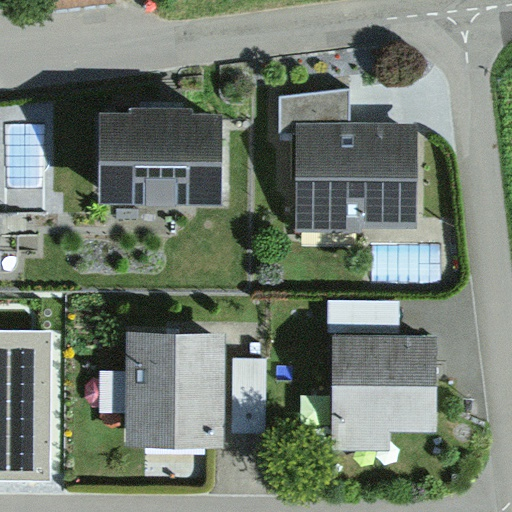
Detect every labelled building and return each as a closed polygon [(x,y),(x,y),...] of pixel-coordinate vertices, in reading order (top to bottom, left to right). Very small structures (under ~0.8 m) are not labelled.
[(218,195),(221,123),(114,119),(111,190),(218,195)] [(411,222),(412,130),(305,129),(304,221),(411,222)] [(49,335),(0,334),(0,477),(48,478),(49,335)] [(430,418),(432,343),(343,341),(341,416),(430,418)] [(225,344),(131,343),(130,438),(223,440),(225,344)] [(238,430),(272,431),(273,358),(239,357),(238,430)]
